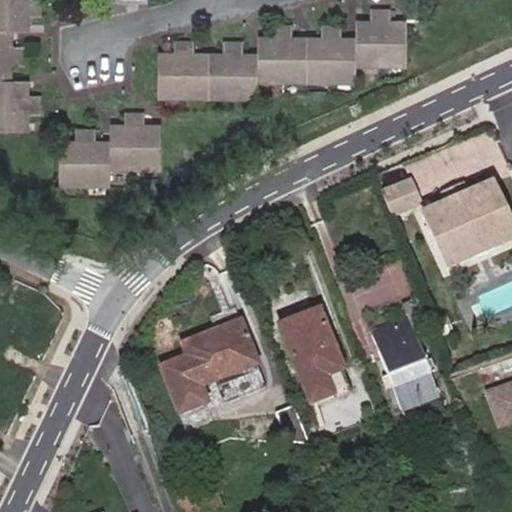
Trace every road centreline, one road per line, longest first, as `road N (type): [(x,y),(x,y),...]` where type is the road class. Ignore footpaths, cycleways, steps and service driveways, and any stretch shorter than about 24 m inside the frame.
road 1 (tertiary): [(110,301),(131,275),(210,217),(511,71)]
road 2 (tertiary): [(8,511),(110,301)]
road 3 (residential): [(238,0),(126,25),(92,50)]
road 4 (residential): [(0,246),(110,301)]
